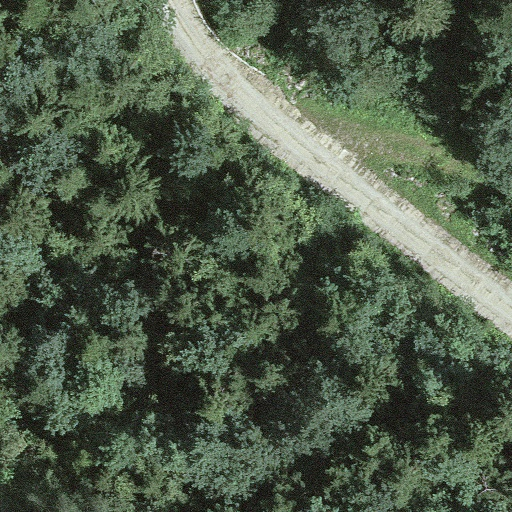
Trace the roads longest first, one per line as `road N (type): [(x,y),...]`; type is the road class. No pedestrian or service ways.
road 1 (track): [(170,0),(200,51),(283,135),(511,309)]
road 2 (track): [(511,198),(423,156),(283,135)]
